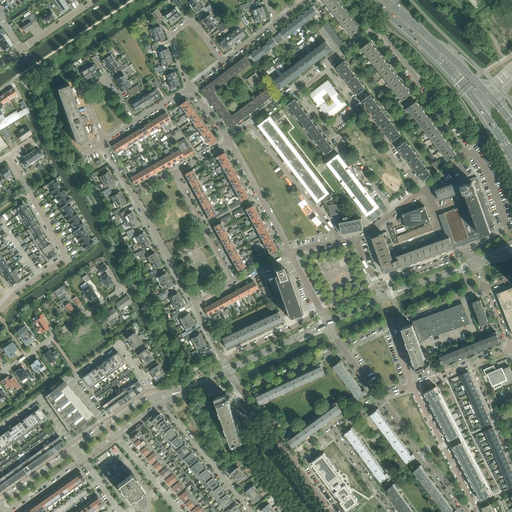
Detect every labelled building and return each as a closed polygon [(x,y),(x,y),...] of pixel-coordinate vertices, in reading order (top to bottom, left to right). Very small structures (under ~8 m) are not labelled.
[(69,8),(63,0),(53,0),(62,13),(63,12),(69,8)] [(323,0),(332,11),(340,5),(336,0),(323,0)] [(193,7),(192,8),(193,8),(195,10),(195,11),(196,13),(200,10),(201,11),(200,11),(201,12),(203,10),(205,12),(211,7),(209,5),(205,8),(204,7),(200,1),(193,7)] [(340,5),(332,11),(341,23),(350,17),(340,5)] [(310,10),(307,11),(312,18),(318,14),(312,6),(309,8),(310,10)] [(181,16),(178,12),(179,12),(180,12),(176,7),(175,8),(169,12),(176,20),(179,17),(179,18),(181,16)] [(261,7),(252,10),(254,16),(263,13),(264,13),(263,13),(262,10),(263,9),(262,7),(261,7)] [(157,9),(154,11),(161,21),(161,20),(164,19),(157,9)] [(45,23),(54,17),(50,11),(41,17),(45,23)] [(154,11),(151,13),(158,23),(159,22),(161,21),(154,11)] [(304,14),(302,16),(307,22),(312,18),(307,11),(304,12),(304,14)] [(164,16),(163,16),(167,22),(167,21),(168,20),(170,24),(173,22),(172,22),(175,20),(176,20),(169,12),(164,16)] [(265,20),(266,19),(265,17),(263,13),(264,13),(263,13),(254,16),(256,23),(260,21),(261,21),(265,20)] [(25,25),(21,27),(24,32),(25,31),(24,31),(27,29),(29,31),(35,27),(32,23),(36,21),(31,14),(22,20),(22,21),(25,25)] [(206,25),(214,19),(210,14),(202,20),(203,22),(204,22),(206,25)] [(299,18),(296,20),(301,26),(307,22),(302,16),(301,15),(298,16),(299,18)] [(350,17),(341,23),(350,35),(351,35),(352,36),(356,33),(355,32),(359,29),(350,17)] [(208,28),(210,31),(210,30),(218,24),(214,19),(206,25),(208,28)] [(293,22),(291,24),(296,31),(301,26),(296,20),(296,19),(292,20),(293,21),(293,22)] [(288,27),(285,28),(290,35),(296,31),(291,24),(290,23),(287,25),(288,27)] [(160,26),(155,28),(154,27),(153,27),(152,29),(151,29),(153,35),(162,33),(160,26)] [(245,35),(242,32),(243,31),(242,31),(242,30),(239,27),(234,31),(240,39),(243,36),(243,37),(245,35)] [(282,31),(279,33),(280,33),(284,39),(290,35),(285,28),(281,29),(282,31)] [(236,42),(237,41),(240,39),(234,31),(229,35),(235,43),(235,42),(236,42)] [(162,33),(153,35),(156,42),(164,39),(162,33)] [(230,46),(233,44),(234,44),(235,43),(229,35),(224,38),(230,47),(230,46)] [(0,39),(0,45),(3,50),(3,51),(5,50),(5,51),(9,48),(8,47),(10,46),(9,46),(4,37),(0,39)] [(270,40),(267,42),(272,49),(278,44),(277,44),(273,38),(272,37),(269,38),(269,39),(270,40)] [(230,47),(224,38),(219,42),(225,51),(227,49),(230,46),(230,47)] [(264,45),(262,47),(266,53),(272,49),(267,42),(267,41),(263,43),(264,45)] [(326,41),(313,51),(319,60),(332,50),(326,41)] [(360,53),(361,54),(364,51),(365,53),(374,47),(370,42),(362,48),(358,51),(360,53)] [(259,49),(256,51),(261,57),(266,53),(262,47),(261,46),(258,47),(259,49)] [(383,59),(378,53),(374,47),(365,53),(374,65),(383,59)] [(169,56),(167,49),(159,52),(161,58),(169,56)] [(105,54),(106,55),(102,57),(103,59),(107,65),(116,60),(114,58),(116,57),(112,50),(105,54)] [(251,56),(249,56),(252,60),(253,59),(255,62),(261,57),(256,51),(255,50),(252,51),(253,53),(250,55),(251,56)] [(313,51),(300,61),(306,70),(319,60),(313,51)] [(163,65),(154,68),(155,72),(159,71),(166,69),(165,64),(172,62),(171,62),(169,56),(161,58),(163,65)] [(235,125),(237,123),(238,123),(240,121),(239,121),(242,119),(243,119),(245,117),(247,115),(248,115),(250,113),(252,111),(253,111),(255,109),(258,107),(261,105),(260,105),(263,103),(266,102),(265,101),(268,99),(268,100),(271,98),(270,97),(273,95),(274,96),(274,95),(269,89),(268,90),(267,91),(266,92),(266,91),(264,93),(263,94),(262,95),(261,96),(261,95),(259,97),(258,98),(257,99),(256,100),(256,99),(254,101),(253,102),(251,103),(252,103),(251,104),(251,103),(250,103),(251,103),(249,105),(247,106),(246,107),(247,107),(246,108),(246,107),(245,107),(244,109),(243,109),(242,110),(241,111),(242,111),(241,112),(240,111),(238,113),(237,114),(236,115),(236,116),(235,115),(233,117),(232,118),(231,117),(230,116),(229,115),(230,115),(229,115),(228,113),(227,111),(227,112),(226,110),(226,111),(225,110),(226,110),(226,109),(224,108),(224,107),(223,106),(222,105),(222,106),(221,105),(222,104),(220,102),(219,101),(218,100),(217,100),(218,99),(216,97),(215,96),(215,95),(214,95),(214,94),(212,92),(213,92),(213,91),(214,90),(216,89),(219,86),(221,85),(224,83),(224,82),(226,81),(230,79),(230,78),(232,77),(235,75),(237,73),(239,71),(240,71),(242,69),(244,67),(245,67),(247,65),(250,63),(245,57),(240,60),(239,61),(235,64),(234,65),(230,68),(229,69),(225,72),(224,73),(220,76),(219,77),(215,80),(214,80),(214,81),(209,84),(208,85),(209,85),(206,87),(206,86),(201,90),(202,90),(204,93),(203,93),(208,99),(208,98),(210,101),(210,102),(212,104),(214,106),(214,107),(215,109),(216,109),(218,111),(218,112),(219,114),(220,114),(222,117),(221,117),(223,120),(224,119),(226,122),(225,122),(228,126),(229,125),(231,128),(230,129),(235,125)] [(392,71),(387,65),(383,59),(374,65),(384,77),(392,71)] [(116,60),(107,65),(111,71),(114,69),(115,71),(119,68),(121,71),(127,67),(125,64),(122,66),(119,61),(117,62),(116,60)] [(300,61),(287,71),(293,80),(306,70),(300,61)] [(343,76),(347,81),(355,75),(344,61),(336,67),(342,75),(342,74),(343,76)] [(87,69),(92,76),(98,73),(93,65),(87,69)] [(87,69),(81,72),(86,80),(92,76),(87,69)] [(171,73),(166,74),(168,81),(177,78),(175,72),(173,72),(173,71),(171,72),(171,73)] [(287,71),(274,81),(280,90),(293,80),(287,71)] [(401,83),(397,77),(392,71),(384,77),(393,89),(401,83)] [(255,73),(256,73),(247,80),(247,79),(247,80),(253,87),(261,80),(261,81),(261,80),(256,73),(255,73)] [(124,75),(116,80),(120,86),(127,81),(124,75)] [(347,81),(348,82),(352,87),(353,89),(360,98),(364,95),(362,92),(366,89),(355,75),(347,81)] [(177,78),(168,81),(170,88),(179,85),(177,78)] [(127,81),(120,86),(123,91),(131,87),(127,81)] [(328,81),(327,81),(317,89),(312,93),(313,93),(311,94),(316,101),(324,111),(323,111),(329,118),(329,117),(345,105),(346,104),(340,98),(337,94),(338,93),(337,91),(336,92),(333,88),(328,81)] [(393,89),(401,100),(401,99),(398,101),(399,103),(402,101),(411,95),(401,83),(393,89)] [(16,96),(17,95),(13,88),(6,93),(10,99),(13,97),(16,101),(18,99),(16,96)] [(157,89),(157,88),(155,90),(149,93),(154,101),(160,97),(157,93),(159,92),(157,89)] [(6,93),(0,96),(0,100),(3,104),(5,103),(6,106),(9,104),(7,102),(10,99),(6,93)] [(149,93),(143,97),(148,104),(154,101),(149,93)] [(370,95),(362,101),(368,108),(369,110),(372,114),(381,108),(370,95)] [(143,97),(137,100),(142,108),(148,104),(143,97)] [(179,105),(181,107),(183,110),(190,105),(187,101),(188,101),(186,98),(184,100),(185,101),(179,105)] [(299,104),(300,104),(299,104),(295,99),(288,105),(297,117),(304,111),(301,106),(299,104)] [(137,100),(131,104),(136,112),(142,108),(137,100)] [(409,110),(408,109),(417,120),(425,114),(421,109),(422,108),(421,107),(421,106),(420,107),(416,102),(407,108),(408,108),(405,110),(406,112),(409,110)] [(183,110),(187,115),(195,109),(194,108),(193,109),(190,105),(183,110)] [(0,130),(29,112),(26,107),(17,112),(16,111),(5,118),(0,109),(0,130)] [(379,123),(381,125),(383,128),(391,122),(381,108),(372,114),(373,115),(374,116),(377,121),(378,121),(379,123)] [(198,115),(195,111),(196,111),(195,109),(187,115),(185,117),(182,119),(183,121),(188,117),(191,120),(198,115)] [(297,117),(307,129),(314,124),(310,119),(310,118),(309,117),(309,116),(309,117),(304,111),(297,117)] [(166,112),(160,116),(165,123),(171,120),(166,112)] [(279,112),(274,116),(278,120),(282,117),(279,112)] [(430,121),(431,120),(430,118),(429,119),(425,114),(417,120),(426,132),(434,126),(430,121)] [(191,120),(193,123),(188,128),(189,129),(202,119),(201,118),(200,119),(198,115),(191,120)] [(160,116),(155,119),(160,127),(165,123),(160,116)] [(155,119),(150,123),(154,130),(160,127),(155,119)] [(202,121),(203,121),(202,119),(189,129),(190,131),(193,129),(194,129),(196,127),(198,130),(205,125),(202,121)] [(267,132),(271,137),(278,132),(269,119),(262,125),(266,130),(265,130),(266,130),(267,132)] [(383,129),(386,131),(385,131),(387,134),(389,135),(389,136),(395,144),(399,141),(397,138),(401,135),(391,122),(383,128),(384,128),(383,129)] [(150,123),(144,126),(149,133),(154,130),(150,123)] [(307,129),(316,141),(323,136),(320,131),(318,129),(319,129),(318,129),(314,124),(307,129)] [(198,130),(202,135),(210,129),(209,128),(208,129),(205,125),(198,130)] [(23,128),(19,130),(20,131),(16,134),(17,135),(21,141),(32,134),(27,126),(23,129),(23,128)] [(144,126),(139,129),(144,137),(149,133),(144,126)] [(440,132),(439,130),(438,131),(434,126),(426,132),(435,144),(443,138),(440,133),(440,132)] [(6,128),(1,131),(6,139),(11,135),(6,128)] [(139,129),(134,133),(138,140),(144,137),(139,129)] [(210,131),(211,131),(210,129),(202,135),(206,140),(213,135),(210,131)] [(275,142),(275,143),(276,144),(276,145),(277,144),(280,149),(288,144),(278,132),(271,137),(275,142)] [(134,133),(128,136),(133,143),(138,140),(134,133)] [(206,140),(210,145),(215,141),(216,142),(218,141),(216,138),(215,139),(213,135),(206,140)] [(128,136),(123,139),(128,147),(133,143),(128,136)] [(326,154),(324,155),(329,161),(334,157),(330,151),(333,149),(329,143),(328,141),(328,142),(323,136),(316,141),(326,154)] [(443,138),(435,144),(444,156),(453,150),(449,145),(450,144),(448,142),(447,143),(443,138)] [(123,139),(118,143),(122,150),(128,147),(123,139)] [(185,139),(174,145),(176,148),(178,147),(180,150),(184,157),(185,159),(194,154),(191,148),(190,148),(185,139)] [(405,156),(406,158),(414,152),(406,141),(403,144),(401,145),(398,147),(403,155),(403,154),(405,156)] [(118,143),(112,146),(117,153),(122,150),(118,143)] [(286,157),(290,162),(297,156),(288,144),(280,149),(285,155),(284,155),(286,157)] [(33,149),(26,153),(32,161),(41,155),(37,149),(35,151),(33,149)] [(180,150),(174,153),(178,160),(184,157),(180,150)] [(445,157),(442,160),(443,162),(443,161),(444,163),(448,161),(456,154),(453,150),(444,156),(445,157)] [(217,159),(220,162),(227,158),(224,154),(225,154),(224,151),(222,152),(223,153),(216,157),(214,158),(210,160),(211,162),(215,160),(217,159)] [(409,161),(409,162),(413,167),(415,169),(414,169),(415,169),(423,163),(414,152),(406,158),(408,161),(409,161)] [(22,160),(19,162),(23,167),(32,161),(26,153),(20,157),(22,160)] [(174,153),(169,156),(173,163),(178,160),(174,153)] [(169,156),(163,159),(167,167),(173,163),(169,156)] [(294,167),(295,169),(296,169),(299,174),(307,168),(297,156),(290,162),(294,167)] [(330,163),(339,175),(347,170),(343,165),(343,164),(342,162),(341,163),(337,157),(330,163)] [(227,158),(220,162),(223,168),(231,163),(230,162),(229,162),(227,158)] [(163,159),(158,162),(162,170),(167,167),(163,159)] [(436,161),(432,164),(436,170),(441,167),(436,161)] [(158,162),(152,165),(156,173),(162,170),(158,162)] [(232,164),(231,163),(223,168),(226,173),(233,169),(230,165),(232,164)] [(420,176),(420,177),(423,181),(424,180),(431,174),(423,163),(415,169),(419,175),(420,176)] [(152,165),(147,168),(151,176),(156,173),(152,165)] [(0,171),(7,180),(12,176),(6,167),(0,171)] [(147,168),(141,171),(145,179),(151,176),(147,168)] [(303,180),(305,181),(305,182),(305,181),(309,186),(316,181),(307,168),(299,174),(304,179),(303,180)] [(226,173),(228,179),(237,174),(236,173),(235,173),(233,169),(226,173)] [(188,180),(195,176),(192,170),(186,173),(185,172),(183,173),(184,176),(186,175),(188,180)] [(339,175),(349,188),(356,182),(352,177),(352,176),(351,175),(347,170),(339,175)] [(102,175),(99,177),(102,182),(112,177),(109,171),(102,175)] [(141,171),(136,175),(140,182),(145,179),(141,171)] [(238,175),(237,174),(228,179),(231,184),(239,180),(237,176),(238,175)] [(136,175),(130,178),(135,185),(140,182),(136,175)] [(190,184),(189,184),(190,186),(198,181),(195,176),(188,180),(190,184)] [(112,177),(102,182),(105,188),(108,186),(109,186),(108,186),(115,182),(112,177)] [(436,190),(435,190),(439,201),(439,199),(462,191),(463,192),(463,193),(463,194),(464,195),(464,197),(465,197),(465,198),(466,202),(467,204),(458,207),(443,212),(444,213),(439,215),(445,232),(445,233),(446,234),(447,234),(448,236),(449,237),(451,241),(450,242),(452,248),(456,247),(481,238),(480,235),(491,231),(495,229),(494,226),(493,223),(493,222),(492,222),(491,219),(492,219),(491,219),(490,215),(489,212),(489,211),(488,208),(486,205),(487,205),(486,205),(485,202),(485,201),(484,198),(483,195),(483,194),(482,191),(481,191),(480,187),(479,184),(478,181),(478,180),(477,177),(475,177),(474,178),(473,178),(472,178),(471,179),(466,180),(466,181),(461,182),(461,181),(459,182),(459,183),(436,191),(436,190)] [(46,184),(49,189),(58,183),(55,178),(46,184)] [(234,190),(243,185),(242,184),(241,184),(239,180),(231,184),(233,188),(227,191),(228,193),(232,191),(234,190)] [(198,181),(190,186),(190,187),(191,186),(194,191),(201,186),(198,181)] [(313,192),(314,194),(315,194),(319,199),(322,197),(326,202),(331,198),(327,192),(325,193),(316,181),(309,186),(313,192)] [(356,182),(349,188),(358,200),(366,194),(362,189),(361,187),(360,187),(356,182)] [(49,189),(53,193),(61,187),(58,183),(49,189)] [(243,187),(244,186),(243,185),(234,190),(237,195),(245,191),(243,187)] [(194,191),(196,195),(195,195),(196,197),(204,192),(201,186),(194,191)] [(61,187),(53,193),(56,198),(64,192),(61,187)] [(237,200),(233,202),(234,204),(235,204),(237,203),(238,202),(240,201),(242,200),(244,199),(247,197),(247,199),(250,197),(248,195),(247,195),(245,191),(237,195),(239,199),(237,200)] [(64,192),(56,198),(59,202),(68,196),(64,192)] [(113,195),(110,197),(113,202),(123,197),(120,192),(114,195),(113,195)] [(197,197),(200,201),(207,197),(204,192),(196,197),(196,198),(197,197)] [(371,201),(370,200),(370,199),(370,200),(366,194),(358,200),(368,212),(372,209),(375,207),(371,202),(371,201)] [(59,202),(62,207),(68,202),(71,201),(68,196),(59,202)] [(120,206),(126,202),(123,197),(113,202),(116,208),(119,206),(120,207),(120,206)] [(207,197),(200,201),(202,206),(201,206),(202,208),(210,203),(207,197)] [(60,208),(63,213),(72,207),(68,202),(62,207),(60,208)] [(26,208),(23,203),(13,210),(17,215),(26,208)] [(210,203),(202,208),(202,209),(203,208),(206,212),(213,208),(210,203)] [(256,211),(253,207),(254,206),(253,203),(251,204),(251,206),(248,207),(246,208),(245,209),(248,215),(256,211)] [(343,219),(343,217),(344,217),(341,203),(329,206),(331,219),(333,218),(334,222),(335,222),(335,223),(340,223),(345,222),(344,218),(343,219)] [(403,217),(399,219),(400,223),(404,221),(407,228),(424,222),(425,226),(431,223),(430,223),(430,220),(426,210),(425,206),(402,214),(402,215),(403,217)] [(72,207),(63,213),(66,217),(75,211),(72,207)] [(368,212),(367,213),(372,220),(381,214),(375,207),(372,209),(368,212)] [(30,213),(30,214),(31,213),(27,208),(26,208),(17,215),(21,220),(30,213)] [(206,212),(208,217),(207,217),(208,220),(211,219),(210,218),(213,216),(215,215),(217,214),(218,213),(220,212),(222,211),(221,209),(215,212),(213,208),(206,212)] [(66,217),(69,222),(78,216),(75,211),(66,217)] [(123,211),(121,212),(123,217),(124,216),(127,222),(135,218),(131,212),(125,215),(123,211)] [(258,215),(256,211),(248,215),(251,220),(260,216),(259,214),(258,215)] [(25,224),(33,218),(30,214),(30,213),(21,220),(24,225),(25,224)] [(69,222),(72,226),(81,220),(78,216),(69,222)] [(260,216),(251,220),(254,226),(262,222),(259,218),(260,217),(260,216)] [(348,218),(347,216),(345,217),(344,217),(343,217),(343,219),(344,218),(345,222),(340,223),(341,230),(342,234),(363,230),(363,226),(362,221),(361,219),(361,218),(361,217),(349,219),(350,221),(348,221),(348,218)] [(37,223),(33,218),(25,224),(28,229),(36,224),(37,223)] [(135,218),(127,222),(130,228),(138,223),(135,218)] [(81,220),(72,226),(75,230),(75,231),(82,226),(84,224),(81,220)] [(214,225),(212,226),(213,229),(214,228),(216,232),(224,228),(221,222),(220,223),(218,224),(215,226),(214,225)] [(262,222),(254,226),(257,231),(266,227),(265,225),(264,226),(262,222)] [(392,224),(388,226),(395,244),(399,243),(399,242),(433,230),(431,223),(425,226),(423,227),(397,237),(392,224)] [(30,235),(39,229),(36,224),(28,229),(26,230),(30,235)] [(73,232),(76,236),(85,230),(82,226),(75,231),(75,230),(73,232)] [(268,233),(265,229),(266,228),(266,227),(257,231),(260,237),(268,233)] [(216,232),(219,236),(218,237),(218,238),(227,234),(224,228),(216,232)] [(39,229),(30,235),(33,240),(42,234),(43,234),(39,229)] [(76,236),(79,241),(88,235),(85,230),(76,236)] [(143,232),(135,237),(138,242),(146,238),(143,232)] [(270,237),(268,233),(260,237),(263,242),(272,238),(271,236),(270,237)] [(379,236),(372,238),(373,243),(374,243),(374,244),(374,245),(376,249),(377,251),(376,251),(378,255),(379,257),(380,261),(381,263),(382,267),(383,267),(383,269),(385,274),(391,271),(392,270),(392,271),(398,269),(401,267),(402,267),(419,261),(420,260),(421,261),(425,259),(427,258),(432,256),(433,256),(434,256),(433,256),(434,255),(435,255),(444,252),(446,251),(450,250),(452,249),(453,249),(452,249),(452,248),(450,242),(451,241),(449,237),(448,236),(447,234),(446,234),(445,233),(441,234),(442,236),(436,238),(396,252),(398,256),(396,257),(394,252),(394,251),(392,246),(388,247),(387,244),(386,243),(386,241),(386,240),(385,240),(385,239),(389,238),(387,233),(383,234),(383,233),(379,235),(379,236)] [(42,234),(33,240),(32,241),(36,246),(45,239),(42,234)] [(220,239),(222,243),(230,239),(227,234),(218,238),(219,240),(220,239)] [(79,241),(82,245),(91,239),(88,235),(79,241)] [(146,238),(138,242),(142,248),(149,244),(146,238)] [(272,239),(272,238),(263,242),(266,248),(274,244),(271,240),(272,239)] [(45,239),(36,246),(39,251),(48,244),(45,239)] [(82,245),(85,250),(94,244),(91,239),(82,245)] [(222,243),(225,247),(224,248),(224,249),(233,245),(230,239),(222,243)] [(48,244),(39,251),(43,256),(53,248),(49,243),(48,244)] [(276,248),(274,244),(266,248),(269,253),(276,250),(276,251),(278,250),(277,247),(276,248)] [(226,250),(228,254),(236,250),(233,245),(224,249),(225,251),(226,250)] [(53,248),(43,256),(47,262),(58,255),(53,248)] [(236,250),(228,254),(231,258),(230,259),(230,260),(239,256),(236,250)] [(154,252),(146,257),(150,263),(158,258),(154,252)] [(232,261),(234,265),(242,261),(239,256),(230,260),(231,261),(232,261)] [(158,258),(150,263),(153,268),(161,264),(158,258)] [(2,271),(10,266),(7,261),(0,266),(0,269),(1,272),(2,271)] [(239,270),(245,267),(242,261),(234,265),(237,269),(236,270),(237,273),(239,271),(239,270)] [(103,276),(100,278),(103,281),(102,282),(104,285),(105,285),(107,288),(108,287),(109,288),(112,286),(111,285),(114,283),(111,280),(112,280),(110,276),(109,277),(107,274),(106,274),(104,271),(108,269),(104,264),(98,268),(101,273),(103,276)] [(274,268),(273,268),(277,278),(273,279),(286,316),(289,315),(293,313),(295,318),(304,315),(301,307),(299,307),(288,274),(284,275),(281,266),(280,266),(280,264),(274,266),(273,267),(274,268)] [(13,270),(10,266),(2,271),(5,275),(13,270)] [(18,274),(15,269),(13,270),(5,275),(8,280),(9,280),(17,274),(18,274)] [(166,273),(158,277),(161,283),(169,278),(166,273)] [(20,279),(17,274),(9,280),(8,280),(7,280),(11,286),(20,279)] [(87,274),(82,278),(86,283),(90,279),(87,274)] [(169,278),(161,283),(164,288),(168,286),(169,288),(173,286),(169,278)] [(355,282),(350,284),(353,291),(354,290),(355,287),(358,288),(363,286),(365,282),(363,278),(360,280),(359,283),(355,282)] [(254,281),(248,284),(252,292),(258,289),(254,281)] [(248,284),(243,287),(247,295),(252,292),(248,284)] [(267,284),(260,288),(267,301),(274,297),(267,284)] [(87,297),(89,301),(90,301),(96,297),(97,296),(96,296),(89,286),(89,285),(88,285),(88,286),(82,290),(82,291),(84,294),(83,295),(83,296),(84,298),(85,299),(87,297)] [(62,286),(54,292),(59,300),(67,294),(62,286)] [(243,287),(237,290),(241,298),(247,295),(243,287)] [(511,287),(497,294),(511,332),(511,287)] [(237,290),(232,293),(236,301),(241,298),(237,290)] [(173,295),(169,297),(172,303),(180,299),(176,291),(172,293),(173,295)] [(232,293),(226,296),(230,304),(236,301),(232,293)] [(117,309),(122,316),(124,315),(120,310),(123,308),(124,310),(128,307),(127,305),(129,304),(131,302),(127,296),(124,297),(124,298),(116,304),(115,304),(118,308),(117,309)] [(226,296),(221,299),(225,307),(230,304),(226,296)] [(66,297),(59,301),(66,310),(67,310),(69,313),(75,309),(66,297)] [(177,310),(171,313),(173,316),(180,312),(179,310),(185,306),(180,299),(172,303),(177,310)] [(221,299),(215,302),(219,310),(225,307),(221,299)] [(480,300),(473,302),(481,325),(482,326),(484,325),(485,325),(485,324),(488,323),(484,312),(485,312),(484,310),(483,310),(480,300)] [(215,302),(209,305),(214,313),(219,310),(215,302)] [(470,324),(463,305),(463,304),(456,306),(463,326),(470,324)] [(209,305),(204,308),(208,316),(214,313),(209,305)] [(457,328),(463,326),(456,306),(450,308),(457,328)] [(120,318),(122,316),(117,309),(115,311),(113,308),(104,315),(109,321),(112,325),(116,323),(113,318),(118,315),(120,318)] [(450,308),(444,311),(451,330),(457,328),(450,308)] [(277,312),(263,319),(268,328),(274,326),(276,325),(276,324),(282,322),(280,317),(281,316),(279,311),(277,312)] [(444,311),(438,313),(445,333),(451,330),(444,311)] [(182,316),(182,317),(179,319),(182,324),(192,319),(189,313),(182,317),(182,316)] [(438,313),(432,315),(439,335),(445,333),(438,313)] [(42,333),(49,328),(47,325),(46,322),(47,321),(42,314),(38,316),(40,318),(34,322),(37,327),(35,328),(38,332),(40,330),(42,333)] [(432,315),(425,317),(432,337),(439,335),(432,315)] [(425,317),(419,320),(426,339),(432,337),(425,317)] [(192,319),(182,324),(185,330),(188,328),(189,328),(188,328),(195,324),(192,319)] [(263,319),(249,325),(254,335),(260,332),(260,333),(262,332),(262,331),(268,328),(263,319)] [(419,320),(413,322),(413,323),(420,342),(426,339),(419,320)] [(26,324),(17,331),(19,336),(26,346),(33,340),(33,334),(26,324)] [(430,366),(429,364),(427,365),(426,362),(426,361),(425,361),(412,324),(402,328),(419,375),(420,376),(422,375),(424,375),(423,374),(429,372),(429,371),(429,370),(430,369),(430,368),(430,367),(430,366)] [(248,338),(254,335),(249,325),(235,332),(240,341),(246,339),(246,340),(246,339),(248,339),(248,338)] [(127,340),(129,343),(138,336),(134,330),(128,334),(127,333),(126,333),(125,334),(125,335),(124,337),(125,338),(126,339),(127,339),(127,340)] [(232,346),(234,345),(235,345),(234,344),(240,341),(235,332),(223,338),(221,334),(220,335),(226,348),(232,345),(232,346)] [(193,337),(190,339),(193,344),(203,339),(200,333),(194,337),(193,337)] [(501,344),(497,334),(439,357),(440,357),(442,364),(443,367),(501,345),(501,344)] [(132,347),(132,348),(132,349),(133,350),(143,343),(138,336),(129,343),(131,345),(132,347)] [(11,339),(7,342),(9,344),(3,348),(5,352),(4,354),(8,355),(10,359),(16,354),(14,351),(18,349),(11,339)] [(200,348),(206,344),(203,339),(193,344),(197,350),(200,348)] [(138,355),(139,356),(141,359),(150,352),(145,346),(135,353),(136,354),(137,355),(138,355)] [(52,352),(53,352),(52,353),(49,350),(43,354),(49,363),(55,359),(55,358),(59,355),(55,350),(52,352)] [(125,363),(118,353),(118,352),(114,355),(121,366),(125,363)] [(143,363),(144,365),(145,366),(155,359),(150,352),(141,359),(143,362),(144,363),(143,363)] [(114,355),(110,358),(117,369),(121,366),(114,355)] [(110,358),(106,361),(114,371),(117,369),(110,358)] [(34,362),(30,365),(35,371),(39,368),(41,372),(45,368),(44,366),(42,362),(40,363),(39,362),(37,359),(34,361),(34,362)] [(344,363),(342,360),(341,360),(340,360),(340,361),(339,361),(339,362),(333,366),(358,399),(364,394),(365,395),(365,394),(366,394),(366,393),(367,393),(365,390),(364,390),(364,391),(363,390),(361,388),(360,388),(357,384),(358,383),(355,379),(354,380),(350,376),(351,375),(349,371),(348,372),(344,368),(345,367),(344,365),(343,363),(344,363)] [(106,361),(102,364),(110,374),(114,371),(106,361)] [(149,371),(150,372),(152,375),(161,368),(157,362),(147,369),(148,370),(149,371)] [(259,393),(255,394),(255,395),(255,396),(256,396),(256,397),(257,397),(260,404),(325,373),(321,366),(322,366),(322,365),(321,364),(321,363),(317,365),(318,366),(316,367),(314,368),(314,369),(313,370),(309,372),(309,371),(305,373),(305,374),(304,374),(300,376),(300,375),(295,377),(296,378),(295,378),(291,380),(290,379),(286,381),(287,382),(282,385),(281,384),(277,386),(278,387),(273,389),(272,388),(268,390),(268,391),(263,393),(263,392),(260,393),(259,394),(259,393)] [(102,364),(98,366),(106,377),(110,374),(102,364)] [(506,384),(511,381),(511,373),(509,366),(503,369),(502,368),(496,371),(494,365),(483,370),(487,377),(489,376),(494,388),(502,385),(501,381),(504,380),(506,384)] [(98,366),(94,369),(102,380),(106,377),(98,366)] [(34,379),(29,371),(27,373),(23,368),(20,370),(19,369),(15,372),(21,381),(26,377),(27,379),(30,378),(32,381),(34,379)] [(155,381),(156,382),(166,375),(161,368),(152,375),(154,378),(155,379),(155,381)] [(94,369),(90,372),(98,382),(102,380),(94,369)] [(468,371),(460,375),(460,376),(462,380),(470,376),(468,371)] [(90,372),(86,375),(94,385),(98,382),(90,372)] [(83,378),(83,379),(90,388),(94,385),(86,375),(85,376),(85,377),(83,379),(83,378)] [(470,376),(462,380),(464,385),(472,381),(470,376)] [(13,378),(10,380),(8,377),(2,381),(8,390),(12,387),(15,390),(19,387),(13,378)] [(144,389),(138,380),(137,379),(133,382),(134,383),(140,392),(142,390),(144,389)] [(472,381),(464,385),(466,390),(474,386),(472,381)] [(132,382),(129,384),(136,394),(140,392),(134,383),(133,382),(132,382)] [(62,388),(60,386),(61,386),(45,397),(69,430),(84,419),(86,421),(93,415),(67,384),(62,388)] [(129,384),(125,387),(126,389),(132,397),(136,394),(129,384)] [(474,386),(466,390),(468,394),(477,390),(474,386)] [(429,391),(425,392),(450,440),(461,435),(439,394),(440,393),(436,387),(429,390),(429,391)] [(126,389),(122,392),(128,400),(132,397),(126,389)] [(477,390),(468,394),(470,399),(479,395),(477,390)] [(122,392),(118,394),(124,403),(128,400),(122,392)] [(228,401),(231,400),(230,398),(228,393),(226,394),(215,398),(223,419),(227,432),(232,445),(233,445),(233,446),(236,445),(237,445),(237,444),(243,442),(228,401)] [(118,394),(114,397),(120,405),(124,403),(118,394)] [(479,395),(470,399),(472,404),(481,400),(479,395)] [(114,397),(110,400),(116,408),(120,405),(114,397)] [(110,400),(106,403),(112,411),(116,408),(110,400)] [(481,400),(472,404),(474,408),(483,404),(481,400)] [(108,414),(112,411),(106,403),(105,401),(101,404),(108,414)] [(289,437),(286,439),(287,440),(286,441),(287,441),(288,441),(293,447),(342,411),(338,405),(338,404),(338,403),(336,403),(336,402),(333,404),(333,405),(334,405),(333,406),(331,408),(331,409),(327,412),(326,411),(322,414),(323,415),(319,418),(318,417),(314,420),(315,421),(310,424),(310,423),(306,426),(307,427),(302,430),(302,429),(298,432),(299,433),(294,436),(293,435),(291,437),(290,438),(289,437)] [(483,404),(474,408),(476,413),(485,409),(483,404)] [(40,408),(35,411),(43,422),(47,419),(40,409),(40,408)] [(381,411),(378,408),(376,410),(370,415),(407,463),(413,458),(413,459),(413,458),(415,457),(413,454),(412,454),(411,453),(409,451),(408,451),(403,445),(404,445),(402,441),(401,442),(396,436),(397,435),(394,431),(393,432),(390,427),(389,426),(390,426),(387,422),(386,423),(382,417),(383,416),(380,413),(381,413),(380,412),(380,411),(381,411)] [(485,409),(476,413),(478,418),(487,414),(485,409)] [(35,411),(31,414),(39,425),(43,422),(35,411)] [(31,414),(27,417),(35,427),(39,425),(31,414)] [(157,417),(155,415),(156,414),(149,419),(154,426),(164,418),(161,415),(160,416),(159,415),(157,417)] [(487,414),(478,418),(480,422),(489,418),(487,414)] [(27,417),(24,420),(31,430),(35,427),(27,417)] [(164,418),(154,426),(158,430),(167,422),(164,418)] [(489,418),(480,422),(482,427),(491,423),(489,418)] [(24,420),(20,422),(27,433),(31,430),(24,420)] [(20,422),(16,425),(23,436),(25,438),(29,435),(27,433),(20,422)] [(167,422),(158,430),(161,434),(171,427),(167,422)] [(16,425),(12,428),(19,438),(23,436),(16,425)] [(171,427),(161,434),(165,438),(174,431),(171,427)] [(351,429),(345,433),(380,482),(387,477),(387,478),(389,476),(387,473),(386,474),(385,472),(385,473),(383,470),(382,471),(376,462),(377,462),(376,461),(375,462),(369,453),(370,452),(369,451),(368,452),(362,443),(363,442),(362,441),(361,442),(355,433),(356,433),(355,432),(354,431),(355,430),(353,427),(351,428),(351,429)] [(493,427),(484,431),(486,436),(495,432),(493,427)] [(12,428),(8,431),(15,441),(19,438),(12,428)] [(135,435),(132,438),(135,442),(143,435),(138,429),(132,433),(132,434),(133,433),(135,435)] [(8,431),(4,434),(11,444),(15,441),(8,431)] [(174,431),(165,438),(168,442),(178,435),(174,431)] [(495,432),(486,436),(488,441),(497,437),(495,432)] [(4,434),(0,436),(8,447),(11,444),(4,434)] [(143,435),(135,442),(138,445),(146,439),(143,435)] [(178,435),(168,442),(172,447),(181,439),(178,435)] [(61,447),(61,448),(64,446),(65,445),(65,444),(59,436),(55,439),(61,447)] [(497,437),(488,441),(490,445),(499,441),(497,437)] [(55,439),(51,442),(57,450),(61,448),(61,447),(55,439)] [(146,439),(138,445),(141,449),(149,442),(146,439)] [(181,439),(172,447),(175,451),(185,443),(181,439)] [(464,440),(453,446),(481,500),(484,498),(492,494),(488,487),(464,440)] [(499,441),(490,445),(492,450),(501,446),(499,441)] [(51,442),(47,445),(53,453),(57,450),(51,442)] [(149,442),(141,449),(144,453),(152,446),(149,442)] [(185,443),(175,451),(179,455),(188,447),(185,443)] [(47,445),(43,448),(49,456),(53,453),(47,445)] [(152,446),(144,453),(147,456),(155,450),(152,446)] [(501,446),(492,450),(494,455),(503,451),(501,446)] [(188,447),(179,455),(182,459),(191,451),(188,447)] [(43,448),(40,450),(45,459),(49,456),(43,448)] [(40,450),(36,453),(41,461),(42,461),(45,459),(40,450)] [(155,450),(147,456),(150,460),(158,453),(155,450)] [(191,451),(182,459),(186,463),(195,456),(191,451)] [(503,451),(494,455),(496,459),(505,455),(503,451)] [(36,453),(32,456),(38,464),(42,461),(41,461),(36,453)] [(158,453),(150,460),(153,464),(161,457),(158,453)] [(322,454),(310,463),(312,466),(314,465),(341,501),(339,502),(346,511),(359,502),(350,489),(349,490),(322,454)] [(505,455),(496,459),(499,464),(507,460),(505,455)] [(32,456),(28,459),(34,467),(38,464),(32,456)] [(195,456),(186,463),(189,467),(198,460),(195,456)] [(161,457),(153,464),(156,467),(164,461),(161,457)] [(28,459),(24,462),(30,470),(34,467),(28,459)] [(198,460),(189,467),(193,472),(202,464),(198,460)] [(507,460),(499,464),(501,469),(509,465),(507,460)] [(164,461),(156,467),(159,471),(168,464),(164,461)] [(24,462),(20,464),(26,472),(26,473),(30,470),(24,462)] [(20,464),(16,467),(22,475),(26,473),(26,472),(20,464)] [(168,464),(159,471),(162,475),(171,468),(168,464)] [(202,464),(193,472),(196,476),(205,468),(202,464)] [(231,475),(234,478),(242,471),(237,464),(228,472),(229,473),(230,474),(231,475)] [(423,470),(423,469),(423,468),(424,468),(421,464),(421,465),(419,466),(419,467),(413,471),(444,511),(457,511),(456,510),(455,511),(454,510),(452,507),(451,508),(450,507),(451,506),(450,507),(447,503),(448,502),(447,503),(446,502),(447,501),(444,497),(443,498),(443,497),(444,497),(444,496),(443,497),(440,493),(441,493),(441,492),(440,493),(439,492),(440,491),(437,488),(436,489),(435,488),(436,487),(435,487),(432,483),(433,482),(430,478),(429,479),(424,473),(425,472),(423,470)] [(509,465),(501,469),(503,473),(511,469),(509,465)] [(16,467),(12,470),(18,478),(22,475),(16,467)] [(171,468),(162,475),(166,479),(174,472),(171,468)] [(205,468),(196,476),(200,480),(209,472),(205,468)] [(511,471),(511,469),(503,473),(505,478),(511,474),(511,471)] [(12,470),(8,473),(14,481),(18,478),(12,470)] [(82,483),(81,483),(83,484),(87,481),(86,479),(85,479),(85,478),(83,476),(83,475),(80,471),(80,472),(79,471),(77,472),(78,473),(76,474),(77,476),(80,481),(82,483)] [(236,482),(237,483),(238,485),(247,477),(242,471),(234,478),(236,480),(237,482),(236,482)] [(174,472),(166,479),(169,482),(177,475),(174,472)] [(209,472),(200,480),(203,484),(212,476),(209,472)] [(8,473),(4,475),(10,484),(14,481),(8,473)] [(75,474),(73,475),(73,476),(72,477),(73,479),(76,484),(78,486),(81,483),(82,483),(80,481),(77,476),(76,474),(76,475),(75,474)] [(131,474),(117,485),(120,488),(119,489),(123,493),(123,492),(124,493),(125,494),(124,494),(129,501),(130,501),(131,502),(144,491),(144,490),(139,483),(138,484),(137,483),(137,482),(137,481),(135,477),(134,477),(131,474)] [(4,475),(0,478),(6,486),(6,487),(10,484),(4,475)] [(177,475),(169,482),(172,486),(180,479),(177,475)] [(212,476),(203,484),(207,488),(216,481),(212,476)] [(69,479),(68,480),(69,482),(72,487),(73,488),(78,486),(76,484),(73,479),(72,477),(72,478),(71,477),(69,478),(69,479)] [(180,479),(172,486),(175,490),(183,483),(180,479)] [(65,482),(63,483),(65,485),(68,490),(69,491),(73,488),(72,487),(69,482),(68,480),(67,480),(64,481),(65,482)] [(216,481),(207,488),(210,492),(219,485),(216,481)] [(65,485),(63,483),(60,484),(61,485),(59,486),(61,488),(64,492),(65,494),(69,491),(68,490),(65,485)] [(183,483),(175,490),(178,494),(178,493),(186,487),(183,483)] [(249,496),(248,497),(258,489),(252,483),(243,490),(244,492),(245,493),(246,492),(247,494),(249,496)] [(393,486),(387,490),(402,511),(412,511),(410,509),(411,509),(411,508),(410,509),(403,500),(404,499),(404,498),(403,499),(396,490),(397,489),(397,488),(396,487),(397,487),(395,483),(394,484),(393,485),(392,485),(393,486)] [(56,487),(57,488),(55,489),(56,491),(60,495),(61,497),(65,494),(64,492),(61,488),(59,486),(58,485),(56,487)] [(219,485),(210,492),(213,497),(223,489),(219,485)] [(53,491),(51,492),(52,494),(55,498),(57,500),(61,497),(60,495),(56,491),(55,489),(54,488),(52,490),(53,491)] [(179,494),(182,498),(190,492),(187,488),(179,494)] [(223,489),(213,497),(217,501),(226,493),(223,489)] [(253,502),(254,503),(263,495),(258,489),(248,497),(249,496),(251,499),(252,500),(253,502)] [(48,494),(47,495),(48,497),(51,501),(53,503),(57,500),(55,498),(52,494),(51,492),(50,491),(48,493),(48,494)] [(190,492),(182,498),(185,502),(193,495),(190,492)] [(226,493),(217,501),(220,505),(230,497),(226,493)] [(46,494),(44,496),(44,497),(43,498),(41,500),(42,501),(45,506),(46,508),(49,506),(53,503),(51,501),(48,497),(47,495),(46,494)] [(98,505),(99,507),(100,509),(105,505),(103,503),(102,502),(101,500),(100,500),(99,498),(98,496),(97,496),(97,495),(94,497),(95,498),(93,499),(95,501),(98,505)] [(193,495),(185,502),(188,506),(196,499),(193,495)] [(230,497),(220,505),(224,509),(233,501),(230,497)] [(90,500),(91,501),(89,502),(90,504),(94,508),(95,510),(99,507),(98,505),(95,501),(93,499),(92,498),(90,500)] [(196,499),(188,506),(191,510),(200,503),(196,499)] [(87,504),(85,505),(86,507),(89,511),(90,511),(92,511),(95,510),(94,508),(90,504),(89,502),(88,501),(86,503),(87,504)] [(267,511),(273,507),(268,501),(258,509),(259,510),(260,510),(261,511),(262,511),(267,511)] [(33,505),(34,507),(37,511),(38,511),(40,511),(43,510),(42,508),(39,503),(37,502),(36,503),(35,502),(33,504),(33,505)] [(200,503),(191,510),(193,511),(195,511),(203,506),(200,503)] [(484,507),(481,508),(482,511),(483,511),(482,511),(485,511),(494,508),(491,503),(484,507)]
